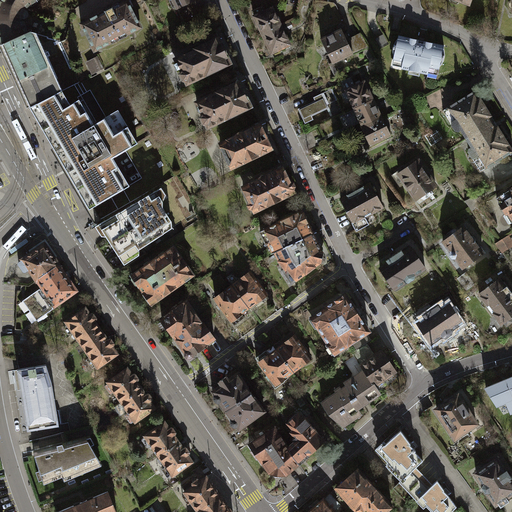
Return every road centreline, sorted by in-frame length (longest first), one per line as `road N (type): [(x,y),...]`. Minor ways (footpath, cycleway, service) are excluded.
road 1 (residential): [(350,264),(222,0)]
road 2 (secondary): [(50,203),(175,390)]
road 3 (residential): [(175,390),(350,264)]
road 4 (residential): [(275,511),(422,383)]
road 5 (secondary): [(175,390),(260,511)]
road 6 (residential): [(422,383),(350,264)]
